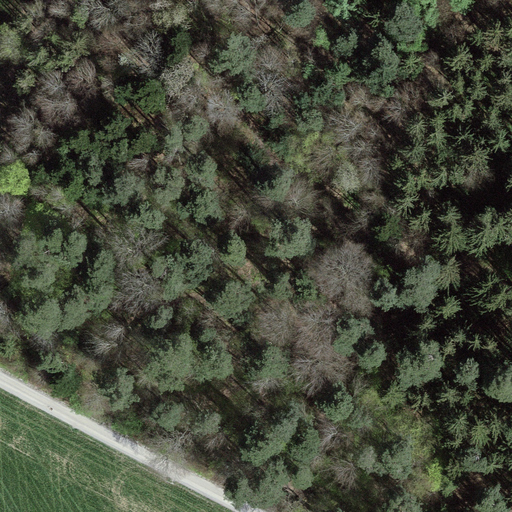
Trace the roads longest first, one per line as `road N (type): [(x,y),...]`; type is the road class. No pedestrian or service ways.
road 1 (track): [(206,0),(243,68),(261,144),(352,222),(418,248)]
road 2 (track): [(242,511),(0,375)]
